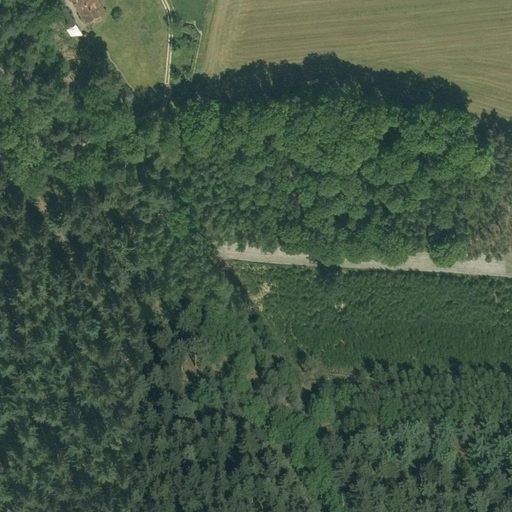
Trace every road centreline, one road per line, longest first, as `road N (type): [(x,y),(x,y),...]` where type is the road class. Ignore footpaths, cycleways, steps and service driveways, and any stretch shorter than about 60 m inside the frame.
road 1 (track): [(0,158),(30,192),(166,413),(247,438),(313,511)]
road 2 (track): [(0,239),(30,192),(63,166),(180,104),(197,73),(212,0)]
road 3 (track): [(511,430),(384,438),(283,470)]
